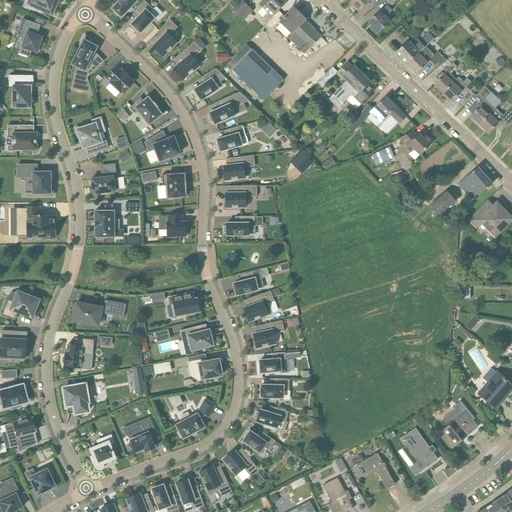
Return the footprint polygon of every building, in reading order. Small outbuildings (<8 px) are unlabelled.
[(29,0),(27,5),(52,16),(58,0),(29,0)] [(113,9),(121,17),(130,8),(132,10),(133,9),(131,7),(138,0),(114,0),(111,3),(115,6),(113,9)] [(262,19),(267,24),(287,3),(283,0),(269,0),(262,8),(268,13),(262,19)] [(352,0),(350,2),(359,12),(371,0),(372,1),(373,2),(374,0),(352,0)] [(138,32),(140,33),(154,19),(149,14),(153,9),(145,2),(136,12),(140,16),(131,25),(133,26),(132,27),(138,32)] [(240,16),(248,7),(243,2),(234,10),(235,11),(231,15),(236,20),(240,16)] [(378,33),(391,21),(386,16),(392,11),(388,6),(382,11),(368,23),(378,33)] [(248,7),(240,16),(245,20),(253,11),(248,7)] [(182,17),(186,12),(182,8),(177,12),(182,17)] [(286,36),(291,31),(304,43),(299,48),(304,54),(320,37),(304,21),(305,19),(294,8),(280,22),(281,23),(277,27),(286,36)] [(21,53),(29,57),(31,51),(37,53),(42,38),(37,36),(40,25),(22,19),(18,30),(24,32),(21,41),(24,41),(22,48),(23,48),(21,53)] [(170,20),(150,40),(151,41),(151,40),(156,45),(154,47),(153,46),(153,47),(163,57),(177,43),(169,35),(177,28),(170,20)] [(10,37),(10,36),(3,34),(2,34),(0,50),(1,50),(5,50),(6,48),(10,37)] [(425,47),(426,47),(435,40),(430,34),(420,42),(415,46),(410,40),(395,53),(405,64),(425,47)] [(88,85),(86,78),(103,61),(94,53),(97,47),(93,46),(90,45),(91,43),(89,42),(90,40),(92,41),(92,40),(84,36),(80,45),(82,46),(72,64),(78,67),(75,82),(88,85)] [(177,70),(184,79),(199,66),(193,58),(201,51),(194,43),(187,48),(184,51),(173,60),(173,61),(174,61),(180,68),(177,70)] [(284,81),(252,50),(247,44),(220,72),(257,108),(264,101),(265,102),(284,81)] [(434,56),(426,47),(425,47),(405,64),(416,74),(428,62),(429,61),(435,66),(438,63),(441,65),(447,60),(438,52),(434,56)] [(443,93),(456,80),(450,74),(457,67),(453,64),(461,55),(458,51),(453,56),(452,56),(447,60),(441,65),(440,66),(446,72),(434,85),(443,93)] [(502,57),(495,59),(497,67),(505,64),(502,57)] [(347,62),(336,74),(342,79),(343,78),(347,81),(333,95),(334,96),(330,101),(334,104),(338,100),(363,74),(354,65),(352,67),(347,62)] [(121,71),(117,67),(106,78),(111,82),(110,83),(121,93),(122,92),(123,94),(134,83),(132,81),(133,80),(122,70),(121,71)] [(322,88),(336,74),(332,69),(317,84),(322,88)] [(205,84),(194,90),(195,91),(194,92),(197,97),(198,96),(201,100),(218,89),(214,83),(219,80),(213,71),(201,78),(205,84)] [(105,76),(101,72),(91,82),(95,86),(105,76)] [(361,104),(374,91),(367,85),(370,82),(363,74),(338,100),(334,104),(339,109),(344,105),(343,104),(352,95),(361,104)] [(13,108),(31,108),(31,105),(32,104),(32,99),(31,97),(31,87),(33,87),(33,77),(13,76),(13,77),(16,77),(16,86),(13,86),(13,108)] [(471,82),(468,80),(468,79),(462,85),(456,80),(443,93),(452,102),(464,89),(471,82)] [(485,99),(489,95),(491,92),(485,86),(477,96),(483,103),(471,116),(480,125),(493,111),(495,109),(485,99)] [(232,109),(237,106),(248,101),(240,93),(233,96),(220,102),(222,108),(210,113),(211,116),(208,117),(211,123),(214,122),(215,124),(235,115),(232,109)] [(141,98),(141,97),(130,108),(134,114),(135,113),(134,113),(138,110),(149,125),(162,115),(157,109),(158,108),(154,103),(153,104),(148,98),(144,101),(141,98)] [(354,121),(359,126),(367,118),(366,118),(371,113),(381,123),(390,113),(400,123),(406,116),(395,106),(390,101),(386,97),(374,109),(369,105),(354,121)] [(489,133),(502,120),(508,125),(511,120),(511,106),(511,107),(503,116),(495,109),(493,111),(480,125),(489,133)] [(130,117),(127,114),(123,109),(117,116),(123,124),(123,123),(130,117)] [(103,126),(101,118),(92,121),(93,124),(82,128),(82,126),(74,128),(77,136),(78,136),(83,149),(85,148),(88,155),(108,149),(105,140),(101,141),(97,128),(103,126)] [(262,130),(270,138),(277,130),(268,122),(262,130)] [(36,134),(34,134),(34,125),(3,126),(4,138),(10,138),(10,145),(4,145),(4,152),(13,152),(13,150),(27,150),(29,152),(36,151),(38,149),(38,147),(36,145),(36,134)] [(217,140),(220,151),(241,145),(240,139),(245,137),(242,126),(228,130),(230,136),(217,140)] [(424,138),(422,136),(423,134),(421,132),(417,136),(412,131),(400,139),(408,146),(406,147),(411,152),(414,149),(420,155),(432,142),(426,136),(424,138)] [(172,138),(166,140),(163,132),(145,143),(149,152),(155,149),(160,161),(169,158),(169,160),(179,156),(178,154),(180,153),(177,145),(175,145),(172,138)] [(118,150),(128,146),(124,137),(115,140),(118,150)] [(322,142),(314,148),(318,153),(326,147),(322,142)] [(372,155),(377,165),(394,158),(389,147),(372,155)] [(132,157),(126,149),(118,156),(123,163),(132,157)] [(300,151),(289,162),(303,175),(313,164),(300,151)] [(225,181),(246,178),(244,167),(255,166),(253,156),(226,159),(226,160),(228,169),(224,169),(225,181)] [(326,171),(335,165),(331,159),(323,166),(326,171)] [(118,190),(117,184),(115,164),(101,166),(102,178),(91,179),(91,181),(92,186),(93,194),(101,193),(101,195),(107,195),(107,193),(115,192),(115,191),(118,190)] [(51,172),(37,172),(36,165),(17,165),(17,177),(33,177),(33,194),(43,194),(43,196),(53,196),(53,185),(51,185),(51,172)] [(477,168),(458,184),(465,191),(472,199),(478,194),(480,195),(492,184),(477,168)] [(143,183),(157,180),(155,172),(141,175),(143,183)] [(185,183),(184,174),(162,176),(162,186),(167,186),(168,199),(186,197),(185,189),(186,189),(186,188),(185,188),(185,184),(186,184),(185,183)] [(226,208),(246,208),(246,198),(257,198),(257,186),(229,187),(229,188),(230,188),(230,192),(229,193),(229,195),(227,195),(227,193),(225,193),(226,208)] [(438,218),(452,205),(444,195),(429,208),(438,218)] [(497,204),(493,207),(488,201),(469,220),(474,226),(483,218),(491,226),(488,229),(495,236),(506,225),(504,222),(508,218),(503,214),(505,212),(497,204)] [(27,209),(16,209),(17,236),(30,236),(30,238),(41,238),(41,235),(55,235),(55,234),(58,233),(59,231),(59,229),(58,227),(55,226),(55,222),(53,222),(53,216),(40,216),(40,215),(39,208),(27,208),(27,209)] [(114,211),(95,211),(95,238),(97,238),(97,240),(104,240),(104,238),(114,238),(114,229),(119,229),(119,220),(114,220),(114,211)] [(186,236),(186,222),(181,222),(181,215),(168,215),(168,217),(158,217),(158,229),(167,229),(167,236),(169,236),(170,238),(175,238),(175,236),(186,236)] [(240,224),(226,224),(226,226),(223,226),(223,233),(226,233),(226,236),(248,236),(248,235),(254,235),(254,217),(240,217),(240,224)] [(270,217),(270,225),(278,225),(278,217),(270,217)] [(263,288),(259,271),(245,274),(246,281),(233,284),(236,296),(257,290),(263,288)] [(470,287),(459,287),(459,298),(469,299),(470,287)] [(17,313),(32,319),(40,300),(33,297),(33,295),(25,292),(24,294),(17,291),(13,302),(8,299),(1,315),(15,320),(17,313)] [(270,292),(244,301),(244,302),(246,302),(247,306),(247,307),(247,308),(245,309),(245,308),(243,309),(249,323),(271,314),(267,304),(274,302),(270,292)] [(152,302),(165,300),(164,293),(151,295),(152,302)] [(195,313),(200,312),(199,311),(201,311),(200,304),(198,305),(197,299),(194,299),(193,293),(168,298),(169,305),(173,304),(175,314),(185,312),(186,314),(194,312),(195,313)] [(73,319),(73,321),(81,323),(81,324),(89,326),(89,324),(98,326),(100,314),(123,318),(126,305),(105,301),(103,308),(76,303),(74,311),(73,311),(72,319),(73,319)] [(291,318),(293,327),(300,325),(298,317),(291,318)] [(282,321),(254,327),(255,328),(256,328),(257,333),(256,333),(257,337),(254,338),(256,349),(276,344),(273,334),(284,332),(282,321)] [(474,327),(469,322),(465,326),(470,331),(474,327)] [(144,323),(138,324),(137,334),(146,333),(144,323)] [(136,324),(132,324),(129,326),(128,333),(135,334),(136,324)] [(191,351),(213,346),(213,344),(215,344),(213,338),(211,338),(209,330),(207,331),(205,325),(180,331),(182,340),(188,339),(191,351)] [(157,342),(170,339),(168,330),(155,334),(157,342)] [(15,340),(16,333),(2,332),(1,339),(0,348),(4,348),(4,357),(9,358),(9,360),(20,361),(20,358),(25,358),(26,340),(15,340)] [(93,354),(94,340),(75,339),(75,345),(68,345),(67,353),(65,353),(64,357),(63,358),(63,362),(64,364),(63,367),(72,368),(71,373),(80,372),(80,369),(91,370),(93,354)] [(450,351),(454,356),(459,352),(457,350),(462,344),(457,339),(452,344),(450,351)] [(259,361),(259,364),(258,364),(259,371),(260,371),(260,373),(280,372),(280,365),(286,364),(285,359),(285,354),(285,353),(271,354),(271,360),(259,361)] [(191,375),(198,380),(222,376),(219,360),(203,363),(203,361),(189,364),(191,375)] [(153,365),(155,375),(171,372),(170,362),(153,365)] [(133,376),(134,385),(143,384),(141,369),(133,370),(134,376),(133,376)] [(511,390),(511,385),(497,373),(492,369),(484,379),(488,383),(479,394),(496,409),(511,390)] [(15,381),(13,372),(1,374),(3,383),(15,381)] [(457,378),(453,381),(459,388),(463,385),(457,378)] [(289,391),(289,380),(275,379),(275,386),(261,386),(261,398),(283,398),(283,391),(289,391)] [(25,387),(23,388),(23,385),(4,390),(3,388),(0,388),(0,400),(2,400),(5,408),(12,406),(12,409),(21,406),(20,404),(27,402),(25,393),(27,392),(25,387)] [(90,386),(85,387),(85,385),(63,388),(64,389),(63,391),(64,396),(65,397),(67,406),(74,405),(76,414),(79,413),(79,415),(81,416),(84,416),(85,414),(85,412),(88,411),(87,403),(88,402),(87,396),(92,396),(90,386)] [(471,396),(475,392),(471,386),(466,390),(471,396)] [(179,396),(170,397),(173,404),(181,400),(179,396)] [(182,438),(183,439),(204,428),(202,423),(205,416),(209,418),(215,406),(204,400),(198,412),(199,413),(198,415),(197,414),(190,418),(187,413),(180,417),(182,422),(175,426),(179,432),(177,433),(180,439),(182,438)] [(477,427),(471,420),(474,418),(460,402),(453,408),(460,416),(439,434),(452,449),(477,427)] [(141,412),(148,410),(145,404),(139,407),(141,412)] [(254,418),(257,419),(256,422),(277,428),(279,422),(285,423),(288,412),(275,408),(272,414),(260,410),(259,413),(256,412),(254,418)] [(423,423),(418,416),(414,419),(418,426),(423,423)] [(154,442),(160,440),(149,417),(128,436),(131,440),(130,440),(131,442),(129,443),(134,448),(136,453),(147,448),(149,451),(155,448),(154,442)] [(37,444),(37,442),(33,429),(35,428),(32,418),(26,420),(26,418),(18,420),(19,422),(4,425),(10,448),(17,447),(23,451),(37,444)] [(437,460),(415,429),(401,440),(418,463),(410,468),(415,475),(437,460)] [(244,437),(245,438),(243,442),(259,453),(263,447),(268,451),(274,441),(263,434),(260,439),(249,432),(249,433),(248,432),(244,437)] [(110,445),(114,444),(110,436),(104,439),(105,441),(98,444),(99,446),(90,449),(91,451),(93,457),(91,457),(95,467),(97,469),(99,470),(102,469),(103,467),(103,464),(107,462),(106,461),(115,457),(110,445)] [(382,452),(388,448),(384,440),(378,444),(382,452)] [(259,471),(241,449),(241,450),(241,451),(238,454),(237,454),(236,454),(234,456),(232,453),(223,460),(235,476),(243,469),(250,478),(259,471)] [(363,474),(374,468),(386,490),(395,485),(378,453),(357,464),(363,474)] [(293,468),(302,473),(306,466),(297,461),(293,468)] [(29,478),(35,489),(32,490),(36,499),(41,496),(40,494),(47,491),(46,489),(54,485),(51,478),(52,477),(48,467),(39,471),(40,473),(29,478)] [(213,471),(212,468),(213,468),(212,467),(199,473),(209,495),(218,490),(222,497),(231,492),(220,467),(219,467),(219,468),(215,470),(213,471)] [(255,481),(259,485),(265,481),(261,476),(255,481)] [(177,480),(178,483),(176,484),(183,505),(190,502),(193,510),(204,506),(198,491),(192,493),(187,480),(185,481),(184,478),(177,480)] [(332,511),(345,511),(353,508),(349,501),(353,499),(349,491),(345,492),(338,478),(323,485),(332,502),(328,504),(332,511)] [(4,483),(7,491),(0,494),(0,506),(2,511),(13,511),(22,508),(17,497),(19,496),(12,479),(4,483)] [(179,511),(179,509),(174,496),(167,498),(163,485),(152,489),(159,510),(166,508),(167,511),(179,511)] [(272,504),(279,500),(276,493),(269,497),(272,504)] [(139,494),(126,499),(130,511),(153,511),(147,494),(146,495),(146,496),(142,498),(142,497),(140,498),(139,495),(140,495),(139,494)] [(497,501),(503,511),(511,511),(511,501),(507,494),(497,501)] [(503,511),(497,501),(487,508),(486,508),(489,511),(503,511)]
